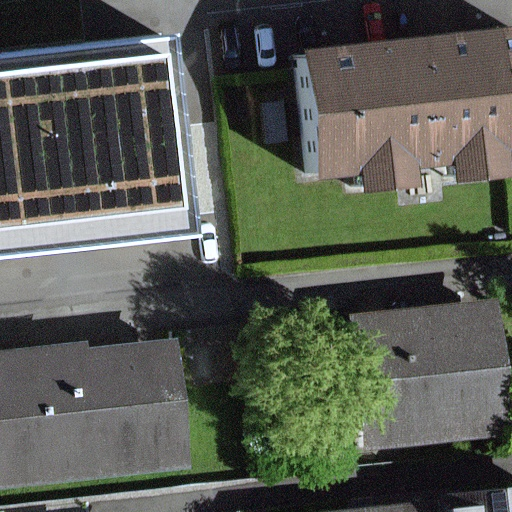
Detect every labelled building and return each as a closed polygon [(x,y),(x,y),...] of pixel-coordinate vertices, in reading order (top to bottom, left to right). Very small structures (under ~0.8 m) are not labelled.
[(511,33),(259,62),(276,209),(511,182),(511,33)] [(0,157),(127,143),(116,44),(0,56),(0,157)] [(487,306),(325,319),(336,455),(498,442),(487,306)] [(0,488),(187,474),(176,337),(0,351),(0,488)] [(511,511),(511,479),(417,489),(419,511),(511,511)] [(419,511),(417,489),(248,506),(249,511),(419,511)]
